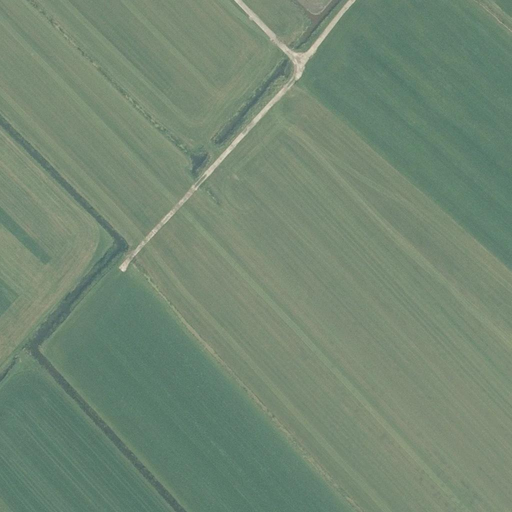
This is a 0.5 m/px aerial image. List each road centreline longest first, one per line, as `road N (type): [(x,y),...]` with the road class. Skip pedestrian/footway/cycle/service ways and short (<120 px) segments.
road 1 (track): [(297,67),(297,78),(118,273)]
road 2 (track): [(232,0),(297,67),(355,0)]
